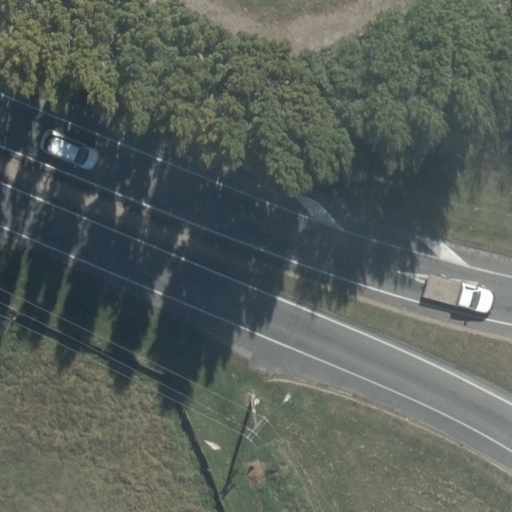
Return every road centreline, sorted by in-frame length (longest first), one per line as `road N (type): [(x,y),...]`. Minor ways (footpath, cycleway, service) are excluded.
road 1 (tertiary): [(511,436),(0,205)]
road 2 (tertiary): [(0,119),(52,132),(365,257),(511,294)]
